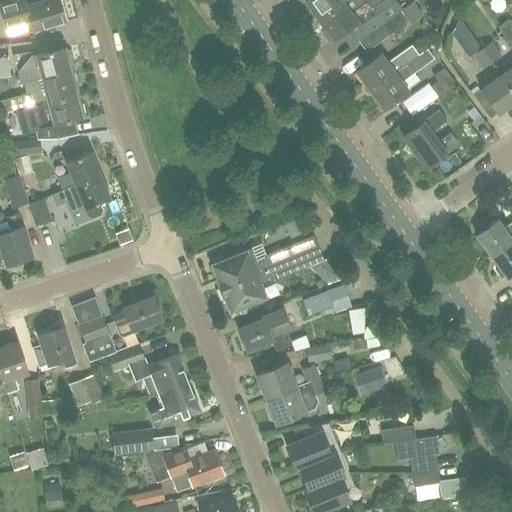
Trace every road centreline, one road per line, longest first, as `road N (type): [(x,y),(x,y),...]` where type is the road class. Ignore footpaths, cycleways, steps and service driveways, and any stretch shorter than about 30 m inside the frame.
road 1 (residential): [(276,511),(169,246)]
road 2 (tertiary): [(400,229),(233,0)]
road 3 (residential): [(169,246),(90,0)]
road 4 (tertiary): [(511,383),(400,229)]
road 5 (residential): [(0,306),(169,246)]
road 6 (residential): [(400,229),(511,156)]
